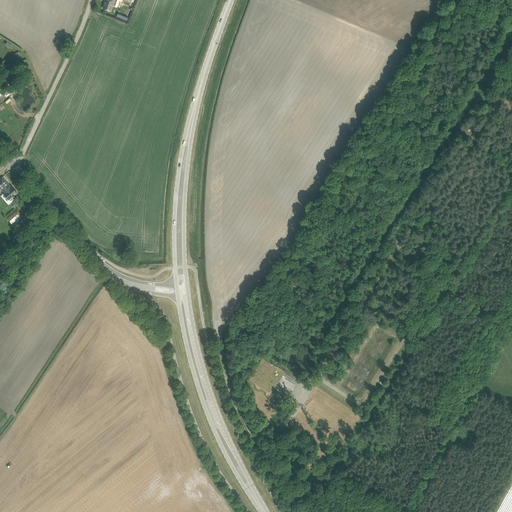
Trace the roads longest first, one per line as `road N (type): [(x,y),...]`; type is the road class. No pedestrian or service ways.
road 1 (primary): [(251,492),(202,370),(187,289)]
road 2 (primary): [(178,296),(206,411),(251,492)]
road 3 (unclassified): [(15,165),(90,0)]
road 4 (primary): [(187,289),(189,132)]
road 5 (primary): [(189,132),(176,186),(176,286)]
road 6 (primary): [(189,132),(230,0)]
